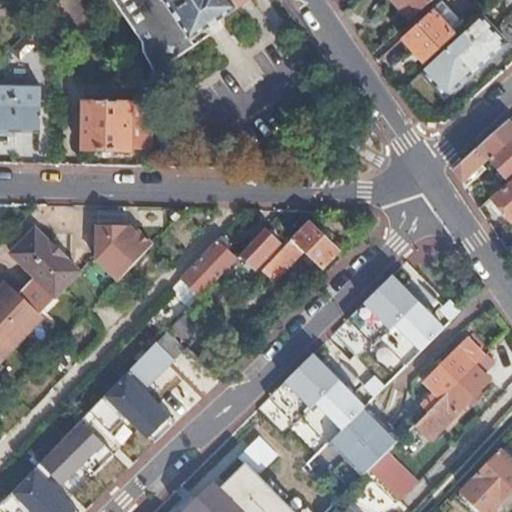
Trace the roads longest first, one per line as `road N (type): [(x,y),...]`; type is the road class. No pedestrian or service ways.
road 1 (residential): [(121,511),(390,246),(408,201)]
road 2 (residential): [(408,201),(365,192),(0,185)]
road 3 (unknown): [(240,190),(0,464)]
road 4 (tertiary): [(304,0),(425,173)]
road 5 (tertiary): [(425,173),(511,297)]
